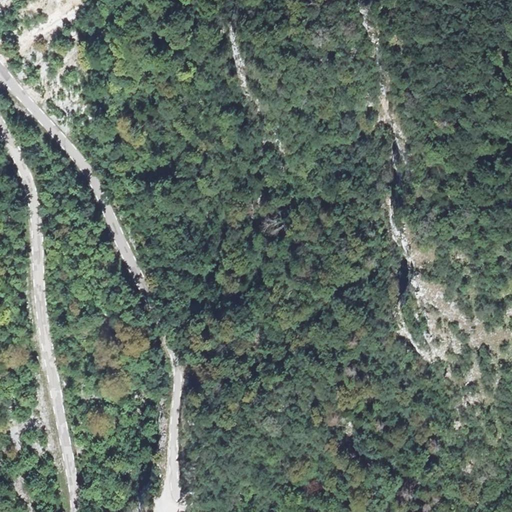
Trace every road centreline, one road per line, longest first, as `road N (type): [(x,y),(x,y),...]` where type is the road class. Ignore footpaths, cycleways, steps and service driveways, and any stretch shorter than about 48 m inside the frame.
road 1 (unclassified): [(184,511),(166,466),(165,331),(87,170),(0,69)]
road 2 (unclassified): [(0,124),(27,184),(41,322),(76,511)]
